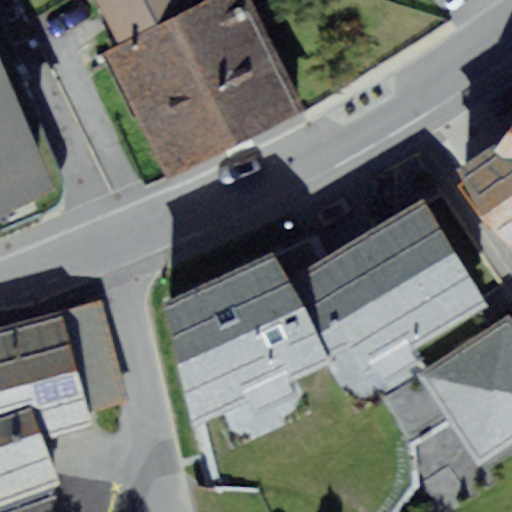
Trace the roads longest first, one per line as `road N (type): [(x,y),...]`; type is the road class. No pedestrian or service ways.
road 1 (residential): [(110,243),(339,135),(511,22)]
road 2 (residential): [(110,243),(167,511)]
